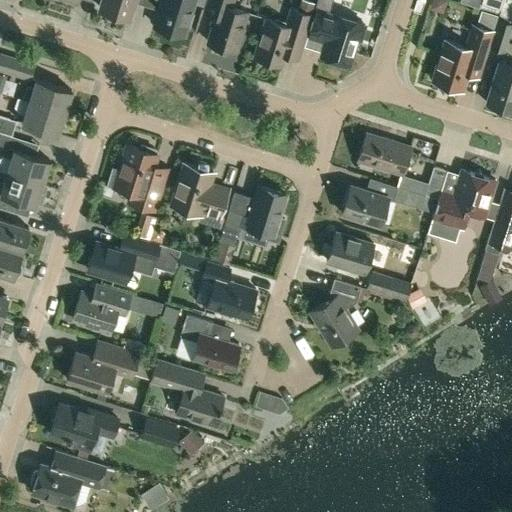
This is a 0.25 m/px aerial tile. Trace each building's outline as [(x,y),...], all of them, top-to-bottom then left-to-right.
[(128,16),(132,0),(101,0),(99,7),(128,16)] [(167,32),(170,29),(183,33),(193,0),(161,0),(154,24),(157,25),(158,29),(160,32),(164,33),(167,32)] [(234,49),(246,11),(230,6),(231,0),(207,0),(204,12),(215,15),(207,41),(234,49)] [(500,9),(502,0),(480,0),(480,3),(500,9)] [(297,59),(311,14),(290,7),(285,23),(265,17),(253,55),(280,64),(283,55),(297,59)] [(360,40),(364,24),(361,23),(362,21),(333,13),(333,14),(315,9),(308,34),(325,40),(320,54),(349,63),(356,39),(360,40)] [(503,50),(511,23),(498,19),(490,46),(503,50)] [(461,88),(466,73),(477,77),(492,30),(472,24),(465,45),(445,39),(432,79),(461,88)] [(0,69),(29,78),(34,63),(0,52),(0,69)] [(511,110),(511,65),(499,61),(486,102),(511,110)] [(35,78),(28,100),(64,112),(71,89),(35,78)] [(57,134),(64,112),(28,100),(17,96),(14,105),(19,112),(24,114),(21,122),(57,134)] [(16,120),(0,114),(0,131),(11,135),(16,120)] [(0,144),(9,147),(13,135),(11,135),(0,131),(0,144)] [(402,173),(410,146),(366,132),(357,159),(402,173)] [(154,163),(157,153),(153,152),(154,148),(140,144),(139,148),(126,144),(119,169),(112,167),(107,184),(131,191),(128,202),(153,209),(167,167),(154,163)] [(0,156),(0,169),(42,182),(49,159),(13,148),(10,158),(3,155),(0,156)] [(220,215),(228,188),(209,182),(212,171),(184,162),(171,204),(199,213),(201,209),(220,215)] [(437,198),(440,189),(446,169),(433,165),(424,194),(437,198)] [(453,193),(440,189),(437,198),(428,226),(431,232),(451,238),(454,236),(459,220),(463,222),(467,210),(484,215),(495,179),(484,176),(480,169),(473,172),(460,168),(453,193)] [(42,182),(0,169),(0,193),(35,205),(36,202),(41,203),(47,184),(42,182)] [(379,224),(388,195),(350,183),(341,212),(379,224)] [(244,209),(242,213),(243,214),(240,223),(268,232),(266,237),(277,240),(284,218),(278,216),(285,193),(258,185),(250,211),(244,209)] [(429,210),(433,197),(397,185),(393,199),(429,210)] [(511,189),(504,187),(484,248),(497,252),(499,246),(510,250),(511,244),(511,189)] [(243,214),(242,213),(228,209),(216,245),(228,249),(229,243),(233,244),(240,223),(243,214)] [(0,217),(0,244),(21,251),(28,226),(0,217)] [(364,271),(373,243),(335,231),(326,259),(364,271)] [(150,272),(159,243),(124,232),(119,249),(96,242),(88,268),(125,279),(129,266),(150,272)] [(0,271),(13,276),(17,275),(20,272),(21,268),(21,263),(18,261),(21,251),(0,244),(0,271)] [(246,317),(255,288),(226,279),(229,267),(206,260),(202,275),(213,279),(206,305),(246,317)] [(405,298),(410,282),(371,270),(367,286),(405,298)] [(355,301),(360,285),(334,277),(329,292),(332,297),(310,310),(331,344),(357,328),(344,307),(355,301)] [(123,316),(130,292),(96,281),(92,295),(80,291),(72,318),(93,325),(92,328),(109,333),(115,313),(123,316)] [(230,369),(238,344),(209,335),(213,322),(186,313),(179,335),(197,341),(192,357),(230,369)] [(138,353),(143,354),(146,344),(126,338),(123,348),(138,353)] [(133,368),(138,353),(123,348),(97,340),(92,355),(75,350),(66,378),(106,391),(112,372),(130,377),(132,373),(133,368)] [(133,368),(132,373),(150,378),(151,375),(156,358),(143,354),(138,353),(133,368)] [(180,398),(175,413),(216,425),(222,407),(220,407),(224,396),(200,388),(205,373),(156,358),(151,375),(150,378),(149,381),(171,388),(169,394),(180,398)] [(112,435),(117,417),(87,408),(86,410),(58,402),(49,432),(69,438),(67,442),(88,448),(94,429),(112,435)] [(172,445),(177,428),(146,418),(141,435),(172,445)] [(104,465),(74,456),(55,450),(50,465),(40,462),(38,469),(34,469),(33,472),(31,478),(31,482),(33,483),(31,491),(71,503),(72,503),(76,504),(81,503),(85,500),(90,484),(98,487),(104,465)]
